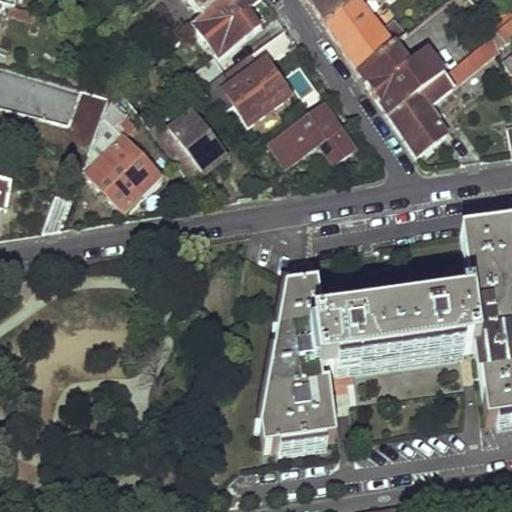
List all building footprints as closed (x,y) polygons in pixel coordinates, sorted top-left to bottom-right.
[(0,0),(0,5),(10,8),(11,8),(13,0),(0,0)] [(185,0),(200,19),(226,0),(185,0)] [(189,28),(218,63),(260,31),(247,13),(262,2),(260,0),(226,0),(200,19),(189,28)] [(304,0),(310,8),(325,30),(357,2),(358,0),(304,0)] [(342,54),(359,78),(392,51),(357,2),(325,30),(342,54)] [(11,8),(10,8),(8,16),(34,23),(36,15),(11,8)] [(511,22),(493,38),(496,52),(511,40),(511,22)] [(443,79),(389,123),(402,143),(415,161),(445,141),(425,115),(453,92),(450,89),(496,52),(493,38),(452,72),(443,79)] [(425,39),(417,47),(443,79),(452,72),(425,39)] [(443,79),(417,47),(399,61),(392,51),(359,78),(374,101),(389,123),(443,79)] [(511,55),(499,65),(506,82),(511,76),(511,55)] [(198,95),(222,77),(214,64),(189,81),(198,95)] [(198,95),(208,108),(223,97),(243,124),(237,129),(242,135),(283,105),(258,71),(232,90),(222,77),(198,95)] [(89,74),(84,91),(108,96),(109,90),(113,80),(89,74)] [(0,107),(0,137),(86,158),(108,96),(84,91),(81,90),(69,123),(0,107)] [(137,104),(124,90),(111,102),(85,176),(125,139),(136,129),(124,116),(137,104)] [(273,155),(288,173),(321,151),(336,171),(355,155),(322,112),(295,131),(299,135),(273,155)] [(162,125),(150,133),(189,187),(201,178),(202,180),(230,159),(198,115),(170,135),(162,125)] [(82,179),(119,218),(160,180),(125,139),(85,176),(82,179)] [(0,213),(7,216),(13,190),(0,186),(0,213)] [(54,199),(42,237),(61,233),(72,202),(54,199)] [(260,436),(261,456),(334,446),(325,391),(319,393),(318,379),(334,376),(334,365),(361,362),(363,372),(430,364),(428,352),(473,346),(475,357),(483,356),(489,404),(480,406),(484,429),(511,424),(511,245),(510,231),(461,237),(464,260),(471,259),(476,307),(469,308),(468,304),(459,305),(460,310),(322,329),(316,291),(286,293),(260,436)] [(296,286),(315,284),(312,266),(294,268),(296,286)]
